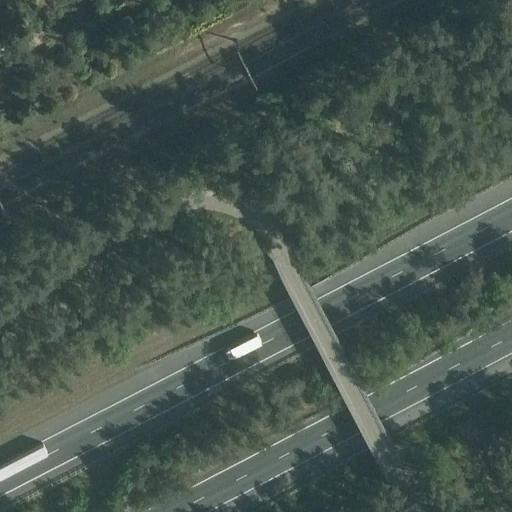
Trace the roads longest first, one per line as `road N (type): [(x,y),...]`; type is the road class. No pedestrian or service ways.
road 1 (unclassified): [(0,318),(145,215),(203,199),(237,208),(273,237),(418,511)]
road 2 (motorway): [(511,213),(0,479)]
road 3 (motorway): [(186,511),(511,342)]
